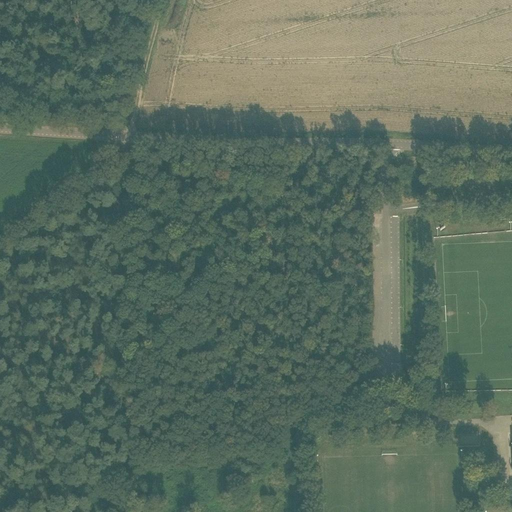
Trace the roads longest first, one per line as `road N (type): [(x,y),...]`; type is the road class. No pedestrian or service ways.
road 1 (tertiary): [(511,153),(0,127)]
road 2 (track): [(0,262),(127,156),(164,0)]
road 3 (track): [(127,156),(122,342)]
